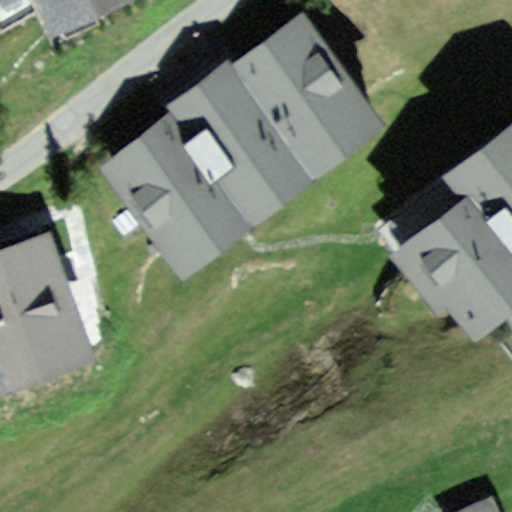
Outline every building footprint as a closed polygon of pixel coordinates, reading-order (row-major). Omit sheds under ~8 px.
[(28,0),(44,32),(111,0),(28,0)] [(382,113),(303,12),(102,167),(183,270),(382,113)] [(511,120),(445,174),(461,194),(511,258),(511,120)] [(511,303),(511,258),(461,194),(395,248),(469,338),(511,303)] [(0,388),(84,360),(41,235),(0,249),(0,388)] [(499,511),(493,496),(453,511),(499,511)]
